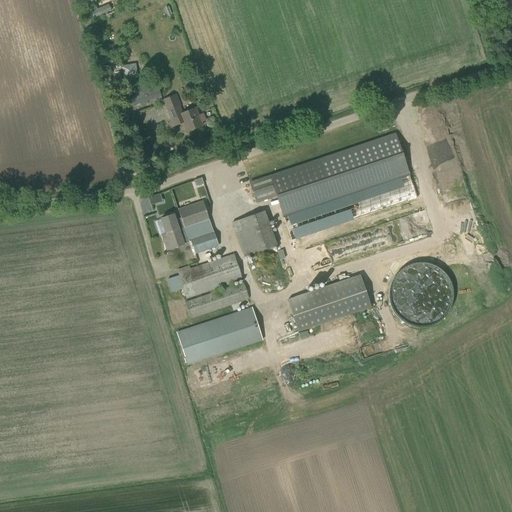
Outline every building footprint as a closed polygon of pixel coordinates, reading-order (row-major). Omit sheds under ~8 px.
[(123,80),(138,78),(136,64),(122,66),(123,80)] [(143,77),(152,74),(149,67),(141,70),(143,77)] [(162,102),(155,83),(126,93),(130,107),(140,103),(142,109),(148,107),(146,102),(155,99),(157,104),(162,102)] [(182,123),(186,133),(204,125),(202,122),(206,120),(203,113),(199,115),(196,108),(183,114),(183,112),(179,114),(182,123)] [(394,137),(251,183),(257,202),(277,196),(284,217),(406,178),(404,168),(408,167),(406,160),(401,161),(394,137)] [(188,239),(213,231),(203,201),(178,209),(181,218),(175,220),(173,214),(161,218),(166,234),(162,235),(167,250),(183,244),(183,243),(188,241),(188,239)] [(243,257),(277,245),(264,211),(231,223),(243,257)] [(312,249),(318,268),(401,243),(404,240),(400,235),(402,233),(401,229),(395,231),(397,238),(392,233),(390,224),(375,228),(377,233),(375,235),(379,240),(380,245),(366,249),(365,248),(361,233),(358,234),(355,236),(343,240),(346,251),(338,241),(312,249)] [(188,239),(188,241),(189,241),(188,239),(190,239),(195,255),(218,247),(213,231),(188,239)] [(242,281),(234,256),(190,270),(189,266),(177,270),(179,275),(167,279),(171,293),(183,289),(186,298),(242,281)] [(297,332),(371,307),(360,275),(286,299),(297,332)] [(189,318),(244,302),(248,300),(244,285),(184,303),(189,318)] [(187,365),(262,340),(251,307),(176,332),(187,365)]
